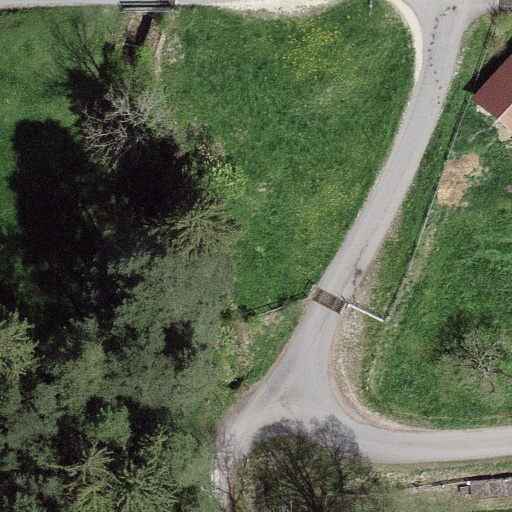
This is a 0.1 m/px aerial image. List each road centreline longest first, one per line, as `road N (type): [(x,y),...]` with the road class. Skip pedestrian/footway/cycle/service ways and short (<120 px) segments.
road 1 (unclassified): [(446,8),(416,118),(328,298),(271,379)]
road 2 (unclassified): [(511,444),(426,454),(324,436),(271,379)]
road 3 (unclassified): [(271,379),(194,463),(182,511)]
